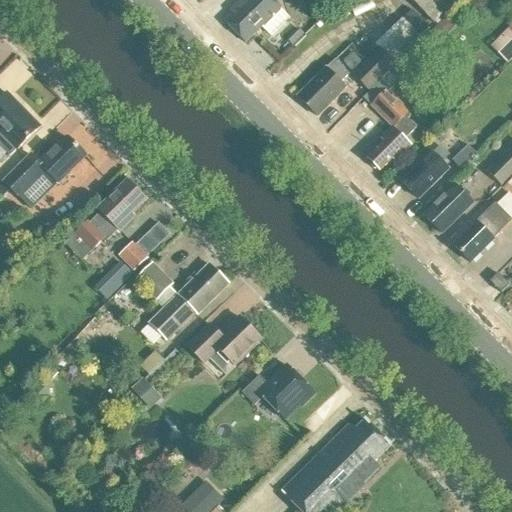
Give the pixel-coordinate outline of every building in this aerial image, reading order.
[(242,0),(238,4),(241,7),(224,23),(244,44),(261,29),(270,38),(289,20),(280,11),(281,10),(271,0),(242,0)] [(410,0),(434,24),(458,0),(410,0)] [(413,12),(405,20),(422,38),(430,30),(413,12)] [(511,33),(509,31),(491,48),(508,66),(511,61),(511,33)] [(369,92),(401,60),(392,51),(385,58),(379,52),(354,77),(369,92)] [(317,118),(345,90),(341,85),(349,77),(334,62),(297,99),(317,118)] [(380,140),(383,143),(366,160),(370,164),(369,167),(373,170),(376,170),(379,173),(396,156),(399,159),(410,146),(404,140),(419,124),(385,91),(370,107),(392,128),(380,140)] [(0,146),(11,157),(16,152),(40,129),(7,95),(1,101),(0,99),(0,146)] [(456,159),(468,142),(459,135),(447,153),(456,159)] [(58,186),(86,158),(67,140),(49,158),(47,156),(38,165),(31,157),(3,184),(19,200),(46,174),(58,186)] [(461,172),(476,157),(467,148),(452,164),(461,172)] [(511,149),(488,174),(502,187),(511,177),(511,149)] [(418,201),(448,171),(432,155),(402,185),(418,201)] [(128,184),(99,213),(101,215),(90,225),(88,223),(75,236),(92,253),(105,240),(102,237),(113,227),(121,235),(135,220),(131,217),(146,201),(128,184)] [(441,235),(472,205),(454,187),(424,218),(441,235)] [(470,264),(493,241),(511,221),(511,198),(509,195),(497,207),(495,205),(475,225),(474,224),(452,246),(470,264)] [(149,262),(135,248),(121,261),(135,275),(149,262)] [(156,303),(173,286),(153,266),(136,282),(156,303)] [(209,266),(149,326),(167,344),(195,316),(197,317),(228,286),(209,266)] [(508,287),(497,276),(490,284),(501,295),(508,287)] [(234,369),(261,342),(239,319),(220,337),(209,326),(186,349),(203,366),(218,352),(234,369)] [(303,408),(315,396),(287,368),(268,386),(259,378),(242,395),(254,408),(263,400),(285,422),(301,406),(303,408)] [(147,377),(135,387),(153,408),(165,398),(147,377)] [(107,393),(99,401),(106,408),(114,400),(107,393)] [(106,408),(99,401),(98,401),(93,406),(101,414),(106,409),(106,408)] [(365,422),(356,431),(349,427),(281,494),(298,511),(336,511),(351,498),(353,500),(366,488),(363,486),(380,470),(374,464),(391,447),(365,422)] [(206,484),(181,509),(183,511),(213,511),(223,502),(206,484)]
